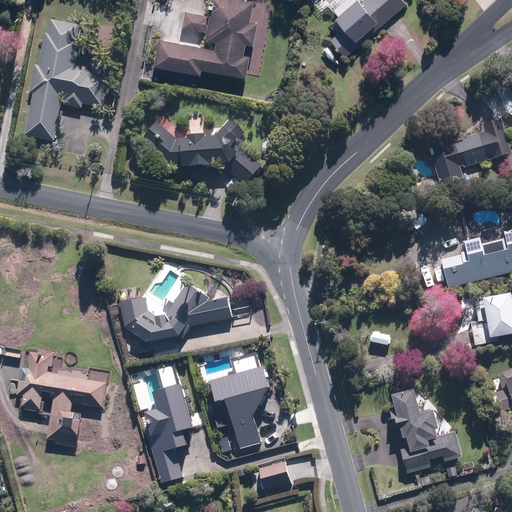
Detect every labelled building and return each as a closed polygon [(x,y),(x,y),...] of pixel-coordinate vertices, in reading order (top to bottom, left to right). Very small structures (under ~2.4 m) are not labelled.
[(219,52),(164,42),(159,66),(203,73),(204,68),(250,77),(254,55),(247,54),(249,45),(259,47),(264,21),(253,19),(256,0),(211,0),(209,15),(186,11),(184,27),(211,32),(210,37),(221,39),(219,52)] [(348,58),(409,5),(405,0),(367,0),(364,3),(362,0),(332,26),(340,35),(333,41),(348,58)] [(80,41),(83,26),(53,21),(51,35),(47,34),(41,67),(37,66),(31,95),(35,96),(27,137),(57,143),(65,102),(67,102),(66,106),(84,110),(85,106),(105,110),(111,78),(92,75),(88,68),(79,66),(84,42),(80,41)] [(285,72),(267,68),(263,90),(280,94),(285,72)] [(476,167),(496,161),(511,155),(511,147),(504,122),(485,127),(487,133),(458,142),(459,145),(456,146),(453,138),(431,145),(443,187),(466,180),(463,168),(466,167),(466,170),(476,167)] [(246,144),(242,141),(247,135),(233,123),(219,138),(179,141),(159,124),(146,140),(160,152),(155,158),(170,170),(187,169),(188,171),(226,168),(249,187),(265,168),(242,148),(246,144)] [(276,141),(267,139),(264,149),(274,151),(276,141)] [(451,288),(511,272),(511,229),(506,231),(508,237),(485,243),(483,237),(466,241),(468,250),(464,251),(464,254),(444,259),(451,288)] [(218,289),(212,285),(209,291),(215,295),(218,289)] [(210,304),(212,300),(190,287),(169,317),(159,319),(151,314),(149,300),(123,305),(128,329),(137,336),(152,346),(153,344),(156,346),(181,341),(182,342),(185,341),(193,328),(235,321),(231,300),(210,304)] [(478,345),(505,339),(504,336),(511,334),(511,293),(488,298),(488,300),(479,302),(483,324),(474,326),(478,345)] [(182,342),(155,347),(158,361),(187,355),(185,341),(182,342)] [(73,402),(84,404),(104,406),(107,376),(87,374),(56,372),(50,371),(50,367),(52,367),(54,353),(31,350),(29,368),(23,367),(22,380),(19,379),(17,395),(24,396),(23,407),(43,409),(45,392),(54,392),(49,437),(80,440),(83,410),(72,409),(73,402)] [(511,367),(505,370),(507,375),(501,377),(505,389),(499,391),(505,411),(511,409),(511,367)] [(267,380),(239,388),(251,430),(279,423),(267,380)] [(410,473),(434,466),(432,460),(446,456),(448,461),(465,456),(458,431),(442,436),(441,429),(444,428),(439,409),(434,411),(433,408),(426,410),(419,388),(396,394),(399,406),(393,408),(398,428),(402,428),(403,432),(405,431),(409,444),(402,446),(410,473)] [(235,456),(240,420),(189,413),(188,421),(177,420),(176,426),(166,425),(162,454),(173,456),(173,458),(221,465),(221,463),(226,464),(228,455),(235,456)] [(288,461),(262,468),(268,491),(294,484),(288,461)] [(460,475),(457,466),(445,469),(448,478),(460,475)]
